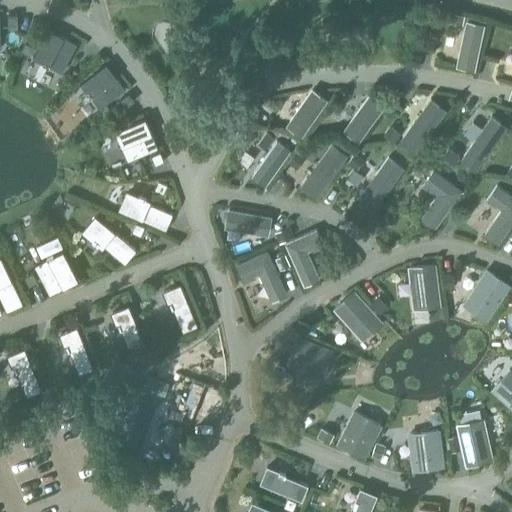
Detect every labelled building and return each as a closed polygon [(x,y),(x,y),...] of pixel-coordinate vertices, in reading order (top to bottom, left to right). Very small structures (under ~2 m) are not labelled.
[(482,26),(466,22),(457,63),(473,67),(482,26)] [(77,43),(48,28),(33,57),(42,62),(48,66),(49,65),(61,72),(77,43)] [(125,88),(106,62),(80,82),(86,90),(85,91),(90,97),(90,96),(99,108),(125,88)] [(312,90),(287,124),(301,134),(325,99),(312,90)] [(345,129),(358,139),(383,105),(370,95),(345,129)] [(444,111),(437,106),(439,104),(430,98),(424,106),(426,108),(415,123),(414,122),(400,141),(414,151),(444,111)] [(476,168),(505,128),(498,123),(500,121),(491,115),(485,124),(487,125),(476,141),(475,140),(462,158),(476,168)] [(145,117),(114,130),(118,140),(117,141),(120,147),(121,147),(127,160),(158,147),(145,117)] [(277,140),(252,175),(265,184),(290,149),(277,140)] [(310,190),(316,195),(346,155),(332,144),(318,163),(319,164),(308,179),(306,178),(300,186),(308,193),(310,190)] [(373,207),(402,167),(388,157),(375,175),(376,176),(365,191),(363,190),(356,199),(365,205),(367,203),(373,207)] [(421,218),(434,227),(461,190),(433,170),(422,185),(432,192),(434,190),(438,193),(421,218)] [(497,242),(511,221),(511,195),(496,185),(486,200),(496,207),(497,205),(502,208),(484,233),(487,235),(489,238),(491,240),(495,240),(497,242)] [(138,197),(127,192),(119,209),(165,230),(173,213),(149,203),(149,201),(145,200),(146,198),(139,195),(138,197)] [(267,233),(270,217),(228,210),(225,226),(267,233)] [(133,250),(94,218),(83,230),(123,262),(133,250)] [(323,245),(316,228),(285,242),(304,284),(319,277),(306,250),(311,248),(312,250),(323,245)] [(49,294),(78,279),(62,249),(53,254),(52,253),(46,257),(47,258),(33,265),(49,294)] [(283,293),(286,292),(267,250),(236,264),(244,281),(255,276),(254,274),(259,272),(271,299),(274,297),(277,297),(281,296),(283,293)] [(23,303),(1,258),(0,258),(0,298),(6,311),(23,303)] [(434,264),(409,267),(414,307),(439,304),(434,264)] [(486,318),(508,284),(486,270),(464,303),(486,318)] [(197,325),(180,284),(164,291),(171,309),(173,308),(182,331),(197,325)] [(381,321),(354,291),(335,308),(362,338),(381,321)] [(121,329),(130,352),(145,346),(128,305),(112,312),(119,330),(121,329)] [(69,351),(78,374),(94,367),(87,352),(77,326),(60,333),(67,351),(69,351)] [(332,350),(299,336),(287,363),(320,377),(332,350)] [(25,348),(8,355),(15,373),(17,372),(26,395),(42,389),(25,348)] [(492,389),(511,406),(511,371),(510,369),(492,389)] [(151,403),(128,397),(117,435),(140,442),(151,403)] [(364,456),(380,424),(354,411),(337,442),(364,456)] [(491,458),(482,419),(458,424),(466,464),(491,458)] [(176,445),(182,429),(167,423),(161,439),(176,445)] [(413,468),(442,465),(438,429),(409,433),(413,468)] [(261,480),(301,496),(306,482),(267,466),(261,480)] [(367,511),(375,493),(360,486),(351,511),(367,511)] [(246,511),(276,511),(252,501),(246,511)]
